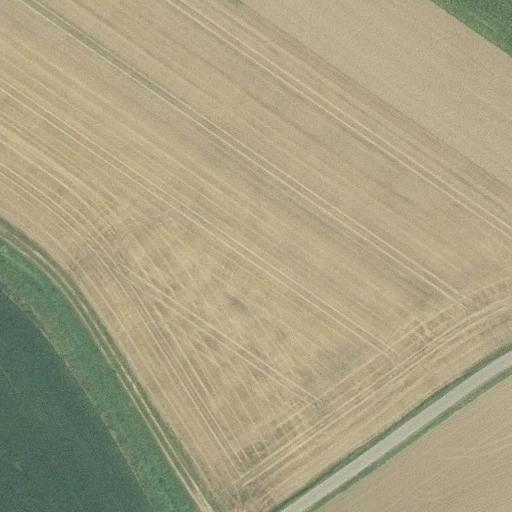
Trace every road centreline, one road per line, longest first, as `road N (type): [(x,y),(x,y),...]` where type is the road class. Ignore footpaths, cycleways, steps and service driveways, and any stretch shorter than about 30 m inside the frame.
road 1 (track): [(210,511),(74,296),(0,235)]
road 2 (track): [(306,511),(511,370)]
